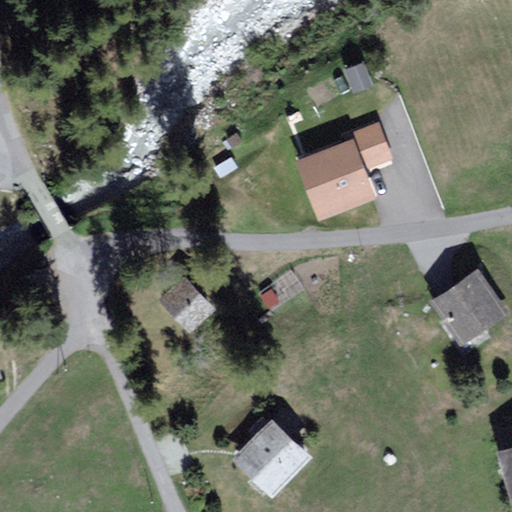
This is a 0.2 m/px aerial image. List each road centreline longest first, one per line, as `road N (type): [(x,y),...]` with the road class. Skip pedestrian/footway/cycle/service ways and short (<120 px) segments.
road 1 (unclassified): [(511,215),(74,259)]
road 2 (residential): [(170,511),(98,324)]
road 3 (residential): [(28,175),(5,105),(0,0)]
road 4 (residential): [(98,324),(0,433)]
